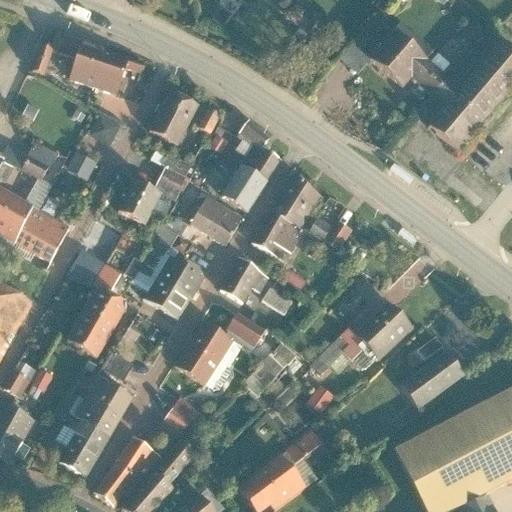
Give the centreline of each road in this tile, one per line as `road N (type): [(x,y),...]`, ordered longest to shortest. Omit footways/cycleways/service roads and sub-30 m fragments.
road 1 (residential): [(308,136),(82,508)]
road 2 (residential): [(177,54),(0,364)]
road 3 (secondary): [(308,136),(469,255)]
road 4 (secondary): [(177,54),(308,136)]
